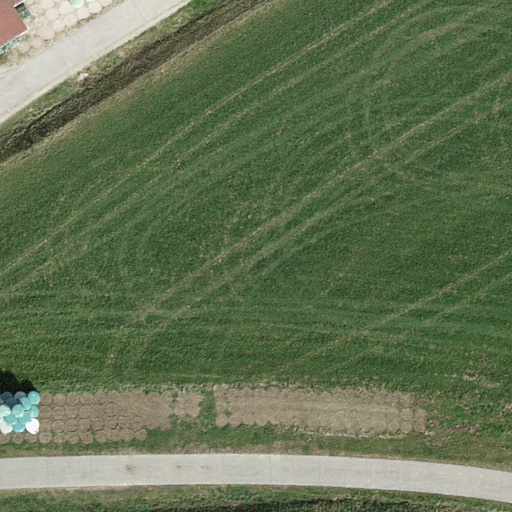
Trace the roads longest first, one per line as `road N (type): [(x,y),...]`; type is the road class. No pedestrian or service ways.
road 1 (track): [(0,481),(367,480),(511,496)]
road 2 (track): [(0,94),(154,0)]
